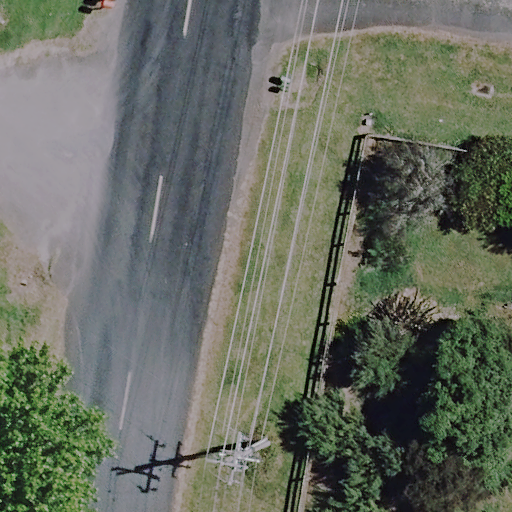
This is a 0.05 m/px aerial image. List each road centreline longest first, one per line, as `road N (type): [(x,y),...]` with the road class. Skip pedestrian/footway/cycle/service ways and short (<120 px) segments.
road 1 (unclassified): [(157,279),(205,0)]
road 2 (unclassified): [(117,511),(157,279)]
road 3 (unclassified): [(157,279),(0,134)]
